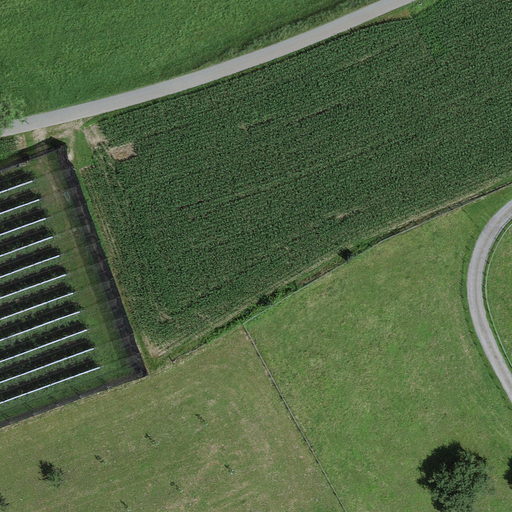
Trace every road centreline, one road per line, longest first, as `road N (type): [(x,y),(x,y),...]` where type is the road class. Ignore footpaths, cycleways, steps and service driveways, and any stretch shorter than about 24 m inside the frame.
road 1 (residential): [(0,126),(150,93),(398,0)]
road 2 (track): [(511,380),(479,313),(475,261),(511,206)]
